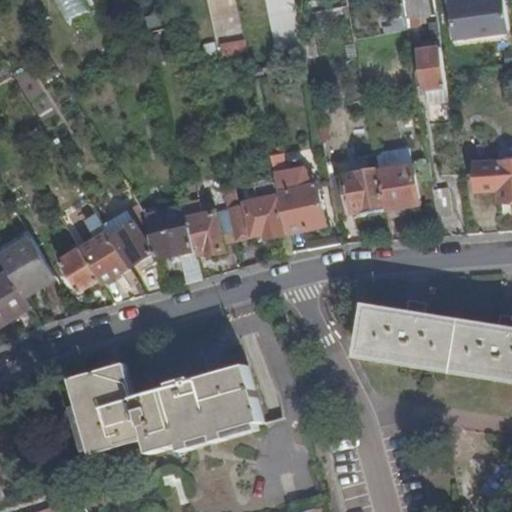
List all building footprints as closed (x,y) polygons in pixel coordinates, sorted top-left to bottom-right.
[(267,0),(280,64),(306,59),(294,0),(267,0)] [(404,0),(406,8),(436,5),(434,0),(404,0)] [(505,0),(481,0),(451,4),(457,44),(511,36),(505,0)] [(348,5),(326,10),(329,27),(351,23),(348,5)] [(230,54),(249,49),(247,41),(222,47),(223,53),(229,52),(230,54)] [(428,102),(449,99),(445,71),(441,47),(421,50),(428,102)] [(0,86),(14,78),(8,69),(0,73),(0,86)] [(278,182),(289,233),(328,225),(319,184),(305,169),(287,172),(283,154),(272,157),(278,182)] [(511,161),(486,163),(489,191),(501,190),(502,202),(511,201),(511,161)] [(478,192),(489,191),(486,163),(476,164),(478,192)] [(380,171),(388,210),(421,204),(414,165),(380,171)] [(331,179),(338,214),(352,211),(353,212),(365,210),(366,214),(388,210),(380,171),(380,169),(331,179)] [(229,210),(236,240),(267,233),(268,240),(289,235),(289,233),(278,182),(257,187),(261,201),(248,204),(248,205),(237,208),(233,192),(227,194),(231,209),(229,209),(229,210)] [(436,201),(440,228),(455,226),(451,199),(436,201)] [(187,206),(198,250),(207,248),(208,255),(227,250),(226,242),(236,240),(229,210),(202,216),(198,201),(187,204),(187,206)] [(144,271),(158,263),(157,260),(147,217),(145,210),(144,210),(140,203),(129,210),(132,214),(108,229),(110,233),(129,264),(136,259),(144,271)] [(145,210),(147,217),(169,211),(167,204),(145,210)] [(180,255),(188,284),(204,279),(198,250),(187,206),(169,211),(147,217),(157,260),(180,255)] [(98,235),(108,229),(95,209),(87,215),(98,235)] [(110,233),(108,229),(98,235),(101,239),(110,233)] [(102,281),(104,286),(132,268),(129,264),(110,233),(101,239),(83,251),(102,281)] [(3,258),(5,261),(11,271),(27,296),(58,277),(34,239),(3,258)] [(81,293),(102,281),(83,251),(63,263),(81,293)] [(13,320),(34,307),(27,296),(11,271),(0,278),(0,324),(12,317),(13,320)] [(411,306),(409,314),(425,317),(427,309),(411,306)] [(363,355),(511,377),(511,330),(502,329),(425,317),(409,314),(370,308),(363,355)] [(511,323),(503,322),(502,329),(511,330),(511,323)] [(128,364),(77,378),(91,399),(135,388),(128,364)] [(251,366),(233,371),(248,427),(266,422),(251,366)] [(135,388),(91,399),(121,448),(149,441),(153,454),(248,427),(233,371),(137,397),(135,388)] [(91,399),(77,378),(73,379),(79,402),(91,399)] [(91,399),(79,402),(94,456),(121,448),(91,399)]
